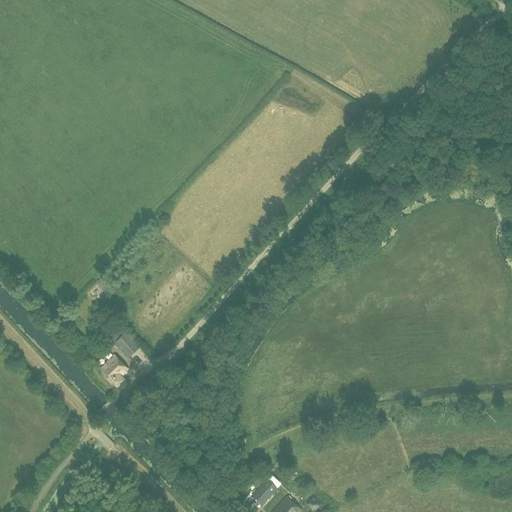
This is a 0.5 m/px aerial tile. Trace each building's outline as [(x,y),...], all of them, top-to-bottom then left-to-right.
[(140,346),(127,331),(113,344),(127,359),(140,346)] [(121,376),(127,369),(114,356),(99,370),(117,387),(125,380),(121,376)] [(267,478),(251,495),(263,505),(278,489),(267,478)] [(310,497),(318,505),(324,499),(317,491),(310,497)] [(287,497),(273,511),(299,511),(302,510),(287,497)]
